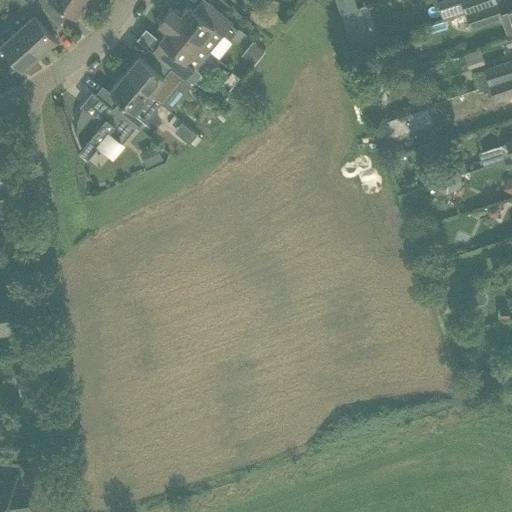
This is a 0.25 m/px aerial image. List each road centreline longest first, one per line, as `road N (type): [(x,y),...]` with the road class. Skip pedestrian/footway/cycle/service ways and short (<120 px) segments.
road 1 (residential): [(0,259),(41,244),(47,194),(31,91)]
road 2 (residential): [(31,91),(81,57),(129,0)]
